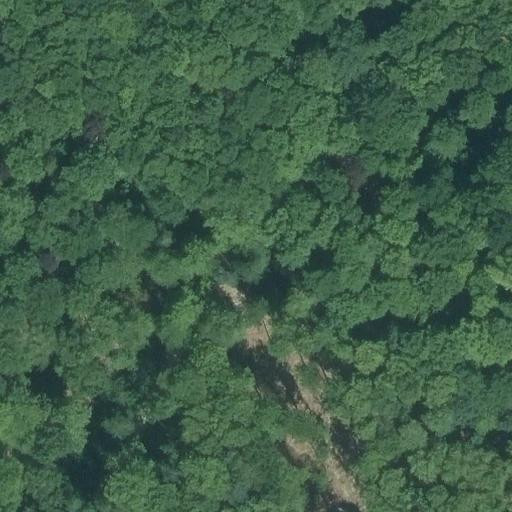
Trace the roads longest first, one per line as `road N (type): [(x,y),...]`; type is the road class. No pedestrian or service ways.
road 1 (track): [(88,511),(146,396),(236,249)]
road 2 (track): [(236,249),(0,63)]
road 3 (track): [(236,249),(315,130)]
